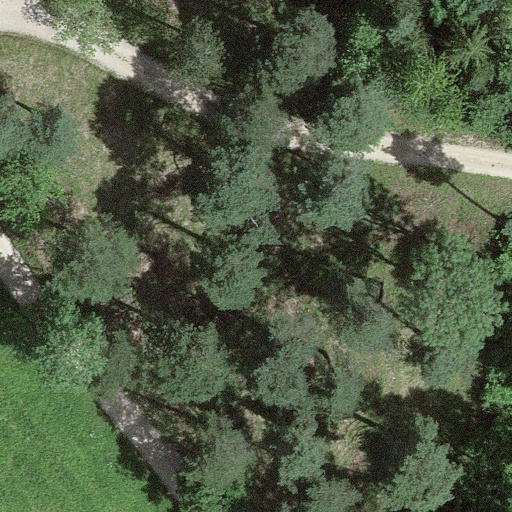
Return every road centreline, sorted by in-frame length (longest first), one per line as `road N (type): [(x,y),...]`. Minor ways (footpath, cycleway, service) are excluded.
road 1 (track): [(511,171),(231,125),(117,44),(57,19),(0,11)]
road 2 (track): [(200,511),(42,321),(0,251)]
